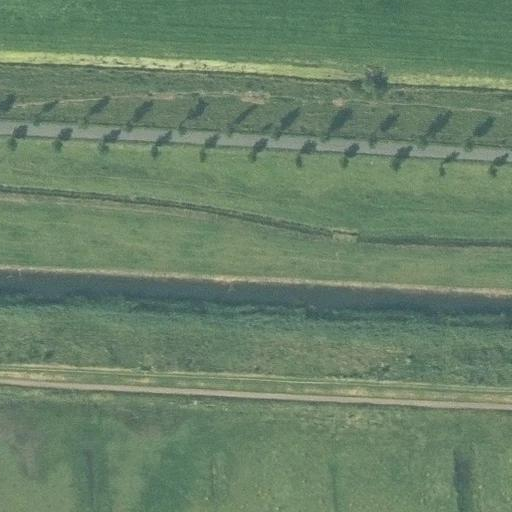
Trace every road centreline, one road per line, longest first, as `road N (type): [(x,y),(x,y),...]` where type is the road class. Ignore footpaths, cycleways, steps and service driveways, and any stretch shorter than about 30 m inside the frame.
road 1 (unknown): [(0,383),(511,410)]
road 2 (unclassified): [(0,130),(511,156)]
